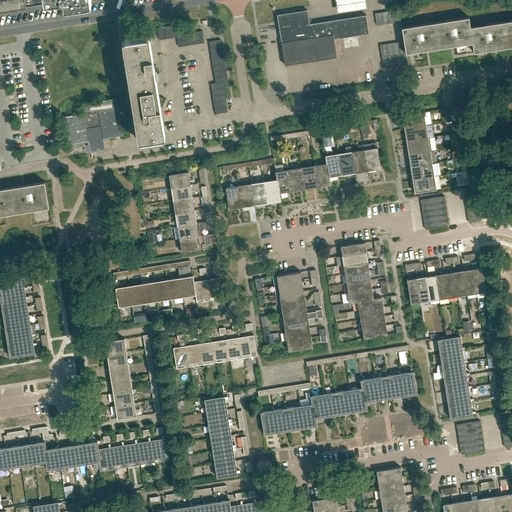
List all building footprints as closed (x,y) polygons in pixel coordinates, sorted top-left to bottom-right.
[(0,0),(0,10),(7,10),(10,10),(9,9),(24,7),(24,8),(26,7),(67,0),(0,0)] [(364,0),(334,0),(337,13),(366,9),(364,0)] [(309,24),(307,11),(307,10),(276,15),(285,65),(336,57),(333,39),(369,33),(366,15),(309,24)] [(452,45),(472,42),(470,26),(468,17),(435,22),(439,47),(452,45)] [(507,47),(511,46),(511,19),(503,21),(507,47)] [(493,49),(496,49),(507,47),(503,21),(470,26),(472,42),(474,52),(490,49),(493,49)] [(435,22),(401,27),(404,41),(406,53),(423,50),(426,50),(439,47),(435,22)] [(196,32),(195,32),(197,44),(204,43),(204,42),(202,31),(196,32)] [(149,57),(146,37),(125,40),(141,140),(162,137),(159,116),(162,116),(160,107),(163,106),(163,105),(166,99),(165,98),(164,101),(157,98),(156,98),(152,75),(153,75),(159,70),(161,72),(161,71),(157,66),(156,65),(154,65),(152,57),(149,57)] [(210,47),(221,45),(220,39),(209,41),(210,47)] [(399,54),(406,53),(404,41),(398,42),(399,54)] [(399,54),(401,66),(408,65),(406,53),(399,54)] [(123,135),(119,110),(117,99),(94,103),(83,105),(84,112),(84,115),(64,118),(69,145),(89,142),(90,152),(105,149),(103,138),(123,135)] [(226,105),(214,107),(215,114),(227,112),(226,105)] [(404,128),(426,125),(424,111),(402,115),(404,128)] [(406,141),(428,137),(426,125),(404,128),(406,141)] [(428,137),(406,141),(409,154),(430,150),(428,137)] [(371,148),(364,149),(367,170),(381,168),(377,147),(376,142),(371,143),(371,148)] [(358,150),(351,151),(355,172),(367,170),(364,149),(363,144),(358,145),(358,150)] [(338,153),(342,175),(355,172),(351,151),(350,146),(346,147),(347,152),(338,153)] [(411,166),(432,163),(430,150),(409,154),(411,166)] [(329,177),(342,175),(338,153),(325,155),(327,163),(329,177)] [(331,184),(329,177),(327,163),(314,165),(317,187),(331,184)] [(413,179),(434,176),(432,163),(411,166),(413,179)] [(305,189),(317,187),(314,165),(301,167),(305,189)] [(283,170),(275,171),(277,179),(279,193),(292,191),(289,169),(288,166),(283,167),(283,170)] [(292,191),(305,189),(301,167),(289,169),(292,191)] [(171,187),(191,184),(188,171),(169,174),(171,187)] [(434,176),(413,179),(415,192),(436,189),(434,176)] [(281,201),(279,193),(277,179),(264,181),(268,203),(281,201)] [(11,187),(15,212),(32,210),(49,207),(44,181),(25,184),(22,185),(11,187)] [(255,205),(268,203),(264,181),(251,183),(255,205)] [(242,207),(255,205),(251,183),(239,185),(242,207)] [(173,200),(193,197),(191,184),(171,187),(173,200)] [(229,209),(242,207),(239,185),(225,187),(229,209)] [(0,214),(4,214),(15,212),(11,187),(1,188),(0,188),(0,214)] [(465,199),(477,197),(476,191),(464,192),(465,199)] [(175,213),(195,210),(193,197),(173,200),(175,213)] [(177,226),(197,223),(195,210),(175,213),(177,226)] [(180,239),(199,235),(197,228),(199,227),(199,228),(201,229),(208,228),(208,230),(213,230),(211,220),(207,221),(197,223),(177,226),(180,239)] [(199,235),(180,239),(182,252),(201,249),(199,235)] [(342,256),(366,252),(365,242),(340,246),(342,256)] [(343,265),(368,261),(366,252),(342,256),(343,265)] [(345,274),(369,270),(368,261),(343,265),(345,274)] [(186,272),(189,272),(188,265),(178,267),(180,277),(183,296),(195,294),(196,294),(194,282),(194,281),(193,275),(185,276),(185,275),(186,275),(186,272)] [(472,269),(476,293),(486,291),(482,267),(472,269)] [(467,294),(476,293),(472,269),(463,270),(467,294)] [(346,283),(371,279),(369,270),(345,274),(346,283)] [(457,296),(467,294),(463,270),(454,272),(457,296)] [(278,285),(302,281),(300,271),(276,275),(278,285)] [(448,297),(457,296),(454,272),(444,273),(448,297)] [(439,299),(448,297),(444,273),(435,275),(439,299)] [(429,300),(439,299),(435,275),(426,276),(429,300)] [(420,302),(429,300),(426,276),(416,278),(420,302)] [(23,277),(0,280),(0,290),(24,287),(23,277)] [(170,298),(183,296),(180,277),(167,279),(170,298)] [(221,277),(220,277),(207,279),(210,300),(211,300),(210,297),(217,296),(217,299),(224,298),(221,277)] [(411,303),(420,302),(416,278),(407,279),(411,303)] [(157,300),(170,298),(167,279),(154,281),(157,300)] [(210,300),(207,279),(194,281),(194,282),(196,294),(195,294),(197,302),(197,299),(204,298),(204,301),(210,300)] [(348,293),(372,289),(371,279),(346,283),(348,293)] [(144,302),(157,300),(154,281),(141,283),(144,302)] [(279,294),(303,290),(302,281),(278,285),(279,294)] [(132,305),(144,302),(141,283),(129,285),(132,305)] [(119,307),(132,305),(129,285),(116,287),(119,307)] [(24,287),(0,290),(0,293),(1,300),(26,296),(24,287)] [(374,298),(372,289),(348,293),(349,302),(357,301),(374,298)] [(281,304),(305,300),(303,290),(279,294),(281,304)] [(26,296),(1,300),(2,309),(27,305),(26,296)] [(359,310),(383,306),(381,297),(374,298),(357,301),(359,310)] [(282,313),(306,309),(305,300),(281,304),(282,313)] [(27,305),(2,309),(4,319),(29,315),(27,305)] [(360,320),(384,316),(383,306),(359,310),(360,320)] [(284,322),(308,319),(317,317),(323,316),(322,310),(316,311),(316,312),(310,313),(309,314),(309,315),(307,315),(306,309),(282,313),(284,322)] [(29,315),(4,319),(5,328),(30,324),(29,315)] [(362,329),(386,325),(384,316),(360,320),(362,329)] [(285,332),(309,328),(308,319),(284,322),(285,332)] [(30,324),(5,328),(7,337),(32,333),(30,324)] [(386,325),(362,329),(363,338),(363,339),(364,338),(387,335),(387,334),(386,325)] [(287,341),(311,337),(309,328),(285,332),(287,341)] [(32,333),(7,337),(8,346),(33,342),(32,333)] [(254,335),(253,335),(240,337),(243,358),(243,355),(250,354),(250,356),(257,355),(254,335)] [(460,336),(438,339),(440,353),(462,350),(460,336)] [(243,358),(240,337),(227,339),(230,360),(230,357),(237,356),(237,359),(243,358)] [(311,337),(287,341),(288,351),(312,347),(311,337)] [(107,354),(126,351),(124,338),(105,341),(107,354)] [(230,360),(227,339),(213,341),(217,362),(217,359),(223,358),(224,361),(230,360)] [(217,362),(213,341),(200,343),(204,364),(203,361),(210,360),(211,363),(217,362)] [(33,342),(8,346),(10,357),(35,353),(33,342)] [(204,364),(200,343),(187,345),(190,366),(191,366),(190,363),(197,362),(197,365),(204,364)] [(184,364),(184,367),(190,366),(187,345),(173,348),(177,368),(177,365),(184,364)] [(462,350),(440,353),(442,366),(464,362),(462,350)] [(109,367),(128,364),(126,351),(107,354),(109,367)] [(464,362),(442,366),(444,379),(466,375),(464,362)] [(111,380),(130,377),(128,364),(109,367),(111,380)] [(412,371),(400,373),(403,396),(416,394),(417,393),(413,371),(412,371)] [(400,373),(387,375),(390,398),(403,396),(400,373)] [(387,375),(374,377),(378,400),(390,398),(387,375)] [(466,375),(444,379),(446,391),(468,388),(466,375)] [(113,392),(132,389),(130,377),(111,380),(113,392)] [(374,377),(360,380),(361,385),(362,388),(362,387),(365,402),(366,402),(378,400),(374,377)] [(362,388),(350,389),(353,412),(367,409),(366,402),(365,402),(362,387),(362,388)] [(468,388),(446,391),(448,404),(470,400),(468,388)] [(134,402),(132,389),(113,392),(115,405),(134,402)] [(350,389),(337,391),(340,414),(353,412),(350,389)] [(337,391),(324,393),(328,416),(340,414),(337,391)] [(324,393),(311,396),(311,401),(312,404),(313,404),(315,418),(316,418),(328,416),(324,393)] [(225,395),(205,399),(207,412),(227,409),(225,397),(225,395)] [(470,400),(448,404),(450,417),(450,418),(473,414),(472,414),(470,400)] [(134,402),(115,405),(117,418),(137,415),(134,402)] [(312,404),(300,406),(303,428),(317,426),(316,418),(315,418),(313,404),(312,404)] [(300,406),(287,408),(291,430),(303,428),(300,406)] [(287,408),(274,410),(278,432),(291,430),(287,408)] [(227,409),(207,412),(209,425),(229,422),(227,409)] [(261,412),(260,412),(264,434),(265,434),(278,432),(274,410),(261,412)] [(502,429),(511,427),(511,421),(501,423),(502,429)] [(229,422),(209,425),(211,438),(231,435),(229,422)] [(503,435),(511,433),(511,427),(502,429),(503,435)] [(48,431),(42,432),(43,440),(52,438),(52,434),(48,434),(48,431)] [(504,441),(511,439),(511,433),(503,435),(504,441)] [(231,435),(211,438),(213,451),(233,447),(231,435)] [(164,438),(151,440),(154,462),(155,462),(154,459),(160,458),(161,461),(168,459),(165,438),(164,438)] [(151,440),(137,442),(141,464),(142,464),(141,461),(147,460),(148,463),(154,462),(151,440)] [(45,441),(31,443),(34,463),(46,461),(47,461),(45,449),(46,449),(46,446),(45,441)] [(97,441),(84,443),(87,463),(99,461),(100,461),(98,449),(99,449),(97,441)] [(137,442),(124,445),(128,466),(128,463),(134,462),(134,465),(141,464),(137,442)] [(31,443),(18,445),(22,465),(34,463),(31,443)] [(84,443),(71,445),(74,465),(87,463),(84,443)] [(18,445),(6,447),(9,467),(22,465),(18,445)] [(71,445),(58,447),(61,467),(74,465),(71,445)] [(124,445),(111,447),(114,468),(115,468),(115,465),(121,464),(121,467),(128,466),(124,445)] [(0,448),(0,468),(9,467),(6,447),(0,448)] [(46,449),(45,449),(47,461),(46,461),(48,469),(61,467),(58,447),(46,449)] [(99,449),(98,449),(100,461),(99,461),(100,470),(102,470),(101,467),(107,466),(108,469),(114,468),(111,447),(99,449)] [(233,447),(213,451),(215,463),(235,460),(233,447)] [(235,460),(215,463),(217,477),(237,474),(237,473),(235,460)] [(378,480),(402,476),(400,467),(376,471),(378,480)] [(379,490),(403,486),(402,476),(378,480),(379,490)] [(335,493),(336,493),(348,491),(347,483),(333,485),(335,493)] [(381,499),(405,495),(403,486),(379,490),(381,499)] [(73,490),(64,491),(65,498),(74,496),(73,490)] [(501,511),(511,511),(508,494),(499,495),(501,511)] [(382,508),(406,504),(405,495),(381,499),(382,508)] [(491,511),(501,511),(499,495),(489,497),(491,511)] [(314,510),(338,506),(336,496),(312,500),(314,510)] [(482,511),(491,511),(489,497),(480,498),(482,511)] [(472,511),(482,511),(480,498),(471,500),(472,511)] [(229,499),(216,502),(217,511),(230,511),(230,506),(229,499)] [(463,511),(472,511),(471,500),(461,501),(463,511)] [(453,511),(463,511),(461,501),(452,503),(453,511)] [(34,505),(34,506),(34,511),(57,511),(60,511),(59,502),(34,505)] [(217,511),(216,502),(203,504),(204,511),(217,511)] [(256,502),(243,504),(244,511),(258,511),(257,502),(256,502)] [(443,511),(453,511),(452,503),(443,504),(443,511)]
